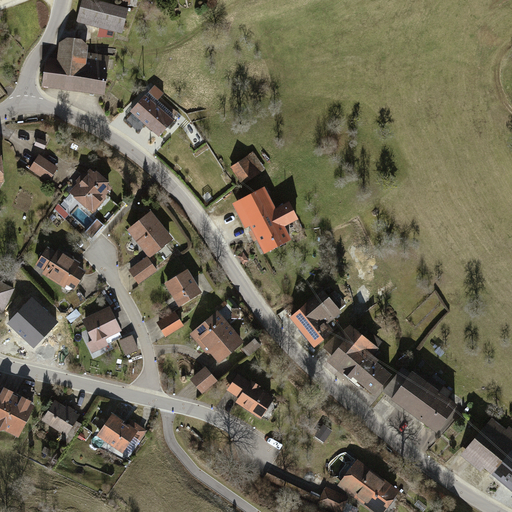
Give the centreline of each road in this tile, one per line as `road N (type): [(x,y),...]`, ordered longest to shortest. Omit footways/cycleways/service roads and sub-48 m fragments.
road 1 (tertiary): [(497,511),(420,460),(304,357),(203,218),(145,159)]
road 2 (residential): [(101,251),(153,364),(144,398)]
road 3 (residential): [(144,398),(0,363)]
road 4 (residential): [(170,405),(176,450),(251,511)]
road 5 (tertiary): [(25,104),(80,119),(145,159)]
